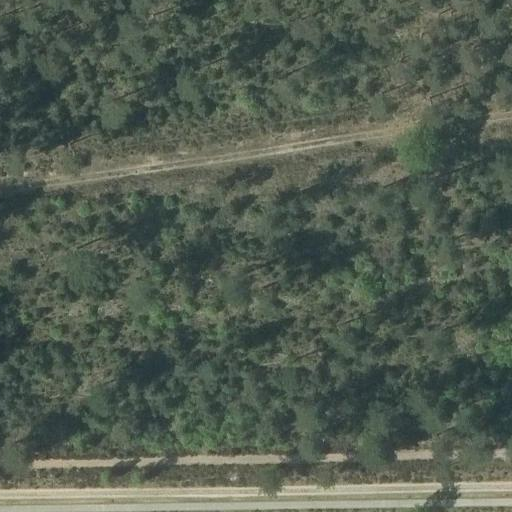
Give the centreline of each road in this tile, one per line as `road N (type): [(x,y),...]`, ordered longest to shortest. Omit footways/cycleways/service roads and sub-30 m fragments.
road 1 (track): [(511,115),(0,191)]
road 2 (track): [(511,487),(0,494)]
